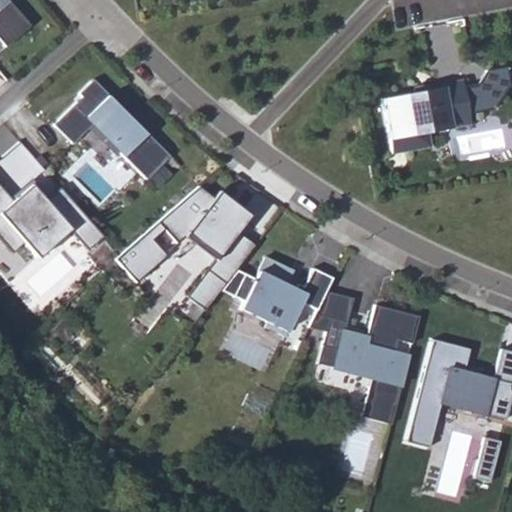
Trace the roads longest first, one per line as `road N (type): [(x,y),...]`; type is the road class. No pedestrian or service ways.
road 1 (residential): [(244,140),(378,228),(511,289)]
road 2 (residential): [(95,0),(244,140)]
road 3 (residential): [(382,0),(244,140)]
